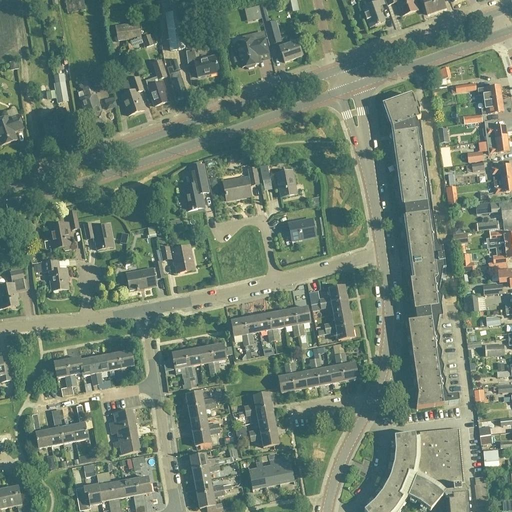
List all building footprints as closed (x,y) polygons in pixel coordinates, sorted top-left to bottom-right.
[(82,0),(75,0),(65,2),(67,15),(85,11),(82,0)] [(369,0),(372,7),(362,10),(369,30),(384,24),(378,8),(384,6),(381,0),(369,0)] [(384,0),(387,8),(397,4),(402,18),(417,12),(412,0),(384,0)] [(421,0),(426,16),(445,10),(441,0),(421,0)] [(291,2),(294,12),(300,11),(297,1),(291,2)] [(248,14),(250,22),(260,19),(257,11),(248,14)] [(164,15),(169,52),(185,50),(180,13),(164,15)] [(141,39),(138,24),(114,27),(117,43),(126,42),(141,39)] [(269,48),(278,45),(280,50),(279,50),(284,65),(302,59),(297,44),(288,47),(285,40),(278,42),(273,25),(263,28),(269,48)] [(191,28),(183,29),(185,44),(193,43),(191,28)] [(141,39),(141,42),(144,50),(154,46),(150,36),(141,39)] [(244,44),(236,46),(240,71),(244,70),(246,72),(252,70),(254,68),(257,67),(255,56),(267,54),(265,43),(264,43),(263,37),(243,41),(244,44)] [(188,69),(195,68),(197,80),(218,75),(216,64),(215,65),(213,58),(195,62),(193,52),(186,54),(188,69)] [(152,87),(147,89),(154,109),(168,104),(160,81),(166,79),(161,62),(151,65),(156,79),(150,82),(152,87)] [(187,98),(179,74),(175,62),(169,64),(171,69),(166,70),(169,77),(176,101),(187,98)] [(443,79),(452,78),(451,68),(441,69),(443,79)] [(79,82),(83,94),(80,95),(81,103),(86,118),(82,119),(87,133),(106,126),(93,89),(101,86),(98,76),(79,82)] [(139,79),(122,85),(126,96),(121,98),(128,118),(144,112),(137,95),(143,93),(139,79)] [(68,103),(65,83),(53,85),(54,92),(56,100),(56,105),(68,103)] [(454,88),(455,94),(455,95),(476,92),(475,85),(454,88)] [(484,103),(501,101),(499,88),(477,91),(478,97),(483,97),(484,103)] [(54,92),(45,94),(46,101),(56,100),(54,92)] [(437,320),(441,320),(442,320),(443,320),(441,307),(440,307),(442,300),(438,294),(441,279),(446,278),(442,250),(439,250),(436,243),(432,215),(431,203),(430,203),(419,125),(417,125),(415,121),(420,120),(418,113),(419,112),(420,112),(417,105),(417,106),(415,106),(412,97),(403,100),(404,101),(405,103),(393,107),(392,105),(393,105),(392,104),(384,107),(392,130),(393,135),(389,136),(389,137),(392,137),(393,142),(390,142),(391,152),(394,151),(395,156),(392,157),(393,166),(396,165),(397,171),(394,171),(395,180),(398,180),(399,185),(396,185),(397,194),(400,194),(401,199),(398,200),(399,208),(404,208),(405,218),(401,219),(401,220),(404,220),(405,225),(402,225),(405,252),(407,251),(408,258),(406,258),(406,259),(408,259),(409,261),(405,261),(405,266),(406,270),(410,269),(410,272),(407,272),(408,273),(410,272),(411,275),(409,275),(412,298),(415,298),(416,303),(413,303),(414,312),(415,312),(416,323),(407,324),(408,325),(411,325),(411,330),(408,330),(410,339),(413,339),(413,344),(410,344),(412,353),(415,353),(415,358),(412,359),(414,368),(417,367),(417,373),(414,373),(416,382),(419,382),(419,387),(416,387),(417,396),(420,397),(420,402),(417,402),(416,411),(443,407),(443,406),(459,404),(458,397),(447,399),(444,392),(445,384),(442,378),(443,370),(440,363),(441,356),(438,349),(439,341),(436,335),(437,320)] [(104,101),(105,105),(106,111),(116,109),(115,102),(114,102),(113,99),(104,101)] [(501,101),(484,103),(485,110),(481,110),(482,116),(503,114),(501,101)] [(359,111),(360,118),(372,116),(370,109),(359,111)] [(56,113),(62,141),(72,138),(69,130),(71,129),(64,110),(56,113)] [(62,141),(56,113),(44,117),(54,144),(62,141)] [(463,119),(464,126),(481,124),(480,117),(463,119)] [(8,118),(0,121),(0,144),(1,147),(16,142),(13,134),(23,131),(18,118),(9,121),(8,118)] [(486,130),(487,143),(506,141),(504,128),(486,130)] [(437,131),(438,145),(447,144),(446,130),(437,131)] [(506,141),(487,143),(489,156),(508,153),(506,141)] [(447,151),(441,152),(443,167),(449,167),(447,151)] [(483,162),(481,154),(468,156),(469,164),(483,162)] [(471,174),(484,172),(483,165),(470,166),(471,174)] [(267,167),(259,169),(262,183),(270,181),(267,167)] [(204,211),(201,197),(208,195),(203,168),(189,170),(192,188),(181,190),(183,200),(185,200),(188,214),(204,211)] [(491,170),(492,176),(500,175),(501,182),(511,180),(510,168),(491,170)] [(223,185),(226,203),(250,199),(248,188),(251,187),(251,188),(258,187),(255,170),(248,172),(249,180),(223,185)] [(296,196),(292,173),(276,176),(280,200),(296,196)] [(511,193),(511,182),(511,180),(501,182),(502,188),(494,190),(495,196),(511,193)] [(511,219),(511,207),(508,208),(507,206),(488,209),(489,215),(501,214),(502,221),(511,219)] [(75,213),(68,215),(71,233),(78,232),(75,213)] [(288,226),(291,244),(315,239),(311,221),(288,226)] [(476,226),(477,233),(498,230),(497,224),(476,226)] [(67,225),(49,229),(53,252),(62,250),(63,252),(64,254),(70,253),(70,251),(70,249),(68,234),(69,233),(67,225)] [(91,226),(83,227),(86,242),(94,241),(96,253),(113,250),(109,227),(92,230),(91,226)] [(176,226),(157,230),(159,240),(178,236),(176,226)] [(495,241),(496,250),(511,248),(511,235),(504,237),(503,234),(490,235),(491,242),(495,241)] [(468,243),(467,235),(453,237),(454,245),(468,243)] [(511,260),(511,248),(496,250),(497,258),(493,258),(494,266),(507,264),(507,261),(511,260)] [(160,252),(162,263),(173,261),(176,276),(193,273),(189,249),(169,253),(168,250),(160,252)] [(460,275),(474,273),(473,264),(470,264),(469,256),(458,257),(459,266),(460,275)] [(41,265),(42,275),(48,274),(51,294),(68,291),(67,283),(68,283),(66,271),(59,272),(58,263),(41,265)] [(160,265),(158,265),(154,266),(155,271),(126,277),(129,293),(136,292),(136,293),(155,289),(154,282),(163,280),(160,265)] [(9,273),(11,284),(24,282),(22,270),(18,271),(18,269),(11,270),(11,273),(9,273)] [(499,285),(509,283),(510,289),(511,288),(511,271),(498,273),(499,285)] [(15,286),(0,288),(0,302),(2,311),(18,308),(16,300),(17,299),(15,286)] [(482,288),(483,298),(502,295),(502,286),(482,288)] [(319,302),(319,305),(320,306),(346,301),(343,288),(328,291),(329,300),(319,302)] [(463,300),(465,315),(479,314),(477,299),(463,300)] [(348,313),(346,301),(320,306),(321,311),(331,309),(333,317),(348,313)] [(294,311),(299,337),(304,336),(302,326),(310,324),(307,308),(294,311)] [(294,311),(281,313),(284,329),(292,328),(294,338),(299,337),(294,311)] [(281,313),(269,316),(274,342),(279,341),(277,331),(284,329),(281,313)] [(351,326),(348,313),(333,317),(334,325),(324,327),(325,331),(351,326)] [(269,316),(256,318),(259,334),(267,333),(269,343),(274,342),(269,316)] [(256,318),(244,320),(249,347),(253,346),(251,336),(259,334),(256,318)] [(500,326),(500,319),(486,320),(486,327),(500,326)] [(249,347),(244,320),(231,323),(234,339),(242,338),(244,348),(249,347)] [(351,326),(325,331),(326,336),(336,334),(338,342),(353,339),(351,326)] [(223,346),(210,348),(215,375),(220,374),(218,363),(226,361),(225,358),(232,357),(230,349),(224,350),(223,346)] [(484,348),(484,359),(504,358),(503,346),(484,348)] [(210,348),(197,350),(200,366),(208,365),(211,376),(215,375),(210,348)] [(448,351),(451,359),(458,355),(455,348),(448,351)] [(197,350),(185,353),(190,380),(194,379),(192,368),(200,366),(197,350)] [(118,356),(123,382),(127,381),(125,370),(134,369),(131,353),(118,356)] [(182,375),(183,381),(190,380),(185,353),(172,355),(176,376),(182,375)] [(340,356),(345,382),(357,380),(354,364),(347,366),(344,355),(340,356)] [(123,382),(118,356),(105,358),(108,374),(116,372),(118,383),(123,382)] [(345,382),(340,356),(335,357),(337,368),(329,369),(332,385),(345,382)] [(108,374),(105,358),(93,361),(98,387),(102,386),(100,375),(108,374)] [(0,360),(0,382),(0,385),(13,383),(10,368),(3,370),(2,360),(0,360)] [(80,363),(79,360),(67,362),(72,389),(76,388),(74,377),(82,376),(80,363)] [(332,385),(329,369),(321,371),(319,360),(314,361),(319,387),(332,385)] [(93,361),(80,363),(82,376),(83,379),(91,377),(93,388),(98,387),(93,361)] [(319,387),(314,361),(309,362),(311,373),(304,374),(307,390),(319,387)] [(72,389),(67,362),(54,365),(57,381),(65,379),(67,390),(72,389)] [(294,392),(289,365),(284,366),(287,378),(278,379),(281,395),(294,392)] [(307,390),(304,374),(296,376),(294,365),(289,365),(294,392),(307,390)] [(511,387),(497,388),(497,395),(511,393),(511,387)] [(477,393),(477,405),(487,405),(486,392),(477,393)] [(188,410),(215,405),(214,400),(203,402),(202,394),(186,397),(188,410)] [(245,414),(271,408),(269,395),(253,398),(255,407),(244,409),(245,414)] [(215,405),(188,410),(190,422),(206,420),(205,412),(216,410),(215,405)] [(273,421),(271,408),(245,414),(246,418),(256,416),(258,424),(273,421)] [(110,431),(135,426),(132,412),(113,416),(115,424),(109,425),(110,431)] [(72,428),(75,444),(88,441),(83,416),(78,417),(80,426),(72,428)] [(511,419),(499,422),(500,428),(511,426),(511,419)] [(206,420),(190,422),(193,435),(219,430),(219,426),(208,428),(206,420)] [(250,439),(276,433),(273,421),(258,424),(259,432),(249,434),(250,439)] [(118,444),(138,440),(135,426),(110,431),(111,437),(117,436),(118,443),(118,444)] [(60,430),(63,446),(75,444),(72,428),(65,429),(60,430)] [(486,429),(478,431),(479,439),(487,437),(486,429)] [(47,433),(51,449),(63,446),(60,430),(55,431),(47,433)] [(219,430),(193,435),(195,448),(211,445),(209,437),(220,435),(219,430)] [(385,476),(383,480),(381,484),(379,487),(377,491),(375,494),(373,497),(370,500),(367,503),(365,505),(366,505),(368,508),(363,511),(398,511),(408,499),(419,504),(429,511),(443,497),(445,499),(452,498),(452,501),(448,502),(448,511),(468,511),(467,495),(466,492),(465,490),(463,487),(458,431),(419,435),(419,440),(416,441),(415,435),(394,438),(394,445),(390,445),(390,444),(390,449),(390,453),(390,457),(389,463),(387,469),(386,473),(385,476)] [(47,433),(40,434),(35,435),(38,451),(51,449),(47,433)] [(276,433),(250,439),(251,443),(261,441),(263,449),(278,446),(276,433)] [(487,437),(479,439),(480,447),(488,446),(487,437)] [(118,444),(118,443),(113,445),(114,450),(120,449),(121,458),(141,454),(138,440),(118,444)] [(190,459),(192,472),(218,467),(236,464),(235,460),(238,460),(235,447),(228,448),(230,460),(220,462),(220,460),(206,462),(205,456),(190,459)] [(497,455),(483,456),(485,472),(498,471),(497,455)] [(138,466),(137,460),(131,461),(134,473),(140,472),(138,466)] [(275,461),(279,486),(293,483),(290,465),(282,466),(281,460),(275,461)] [(275,461),(274,461),(269,462),(270,468),(262,470),(265,489),(279,486),(275,461)] [(262,470),(261,464),(255,465),(256,471),(248,473),(251,491),(265,489),(262,470)] [(218,467),(192,472),(194,484),(210,482),(209,474),(219,472),(218,467)] [(135,482),(138,498),(143,497),(151,495),(148,479),(135,482)] [(477,508),(488,506),(484,479),(474,481),(475,487),(474,487),(477,508)] [(108,503),(109,511),(111,511),(115,511),(110,486),(109,481),(97,483),(98,487),(101,504),(108,503)] [(123,484),(125,500),(133,498),(138,498),(135,482),(123,484)] [(212,490),(210,482),(194,484),(197,497),(223,493),(222,489),(222,488),(212,490)] [(115,511),(120,510),(118,501),(125,500),(123,484),(110,486),(115,511)] [(89,508),(101,506),(101,504),(98,487),(86,490),(88,503),(89,508)] [(5,492),(8,510),(16,508),(17,511),(29,511),(27,500),(20,501),(17,489),(5,492)] [(75,492),(78,505),(88,503),(86,490),(75,492)] [(0,511),(8,510),(5,492),(0,492),(0,511)] [(223,493),(197,497),(199,510),(206,509),(206,511),(222,511),(221,506),(215,507),(213,499),(224,497),(223,493)] [(502,511),(511,511),(511,502),(502,503),(502,511)]
